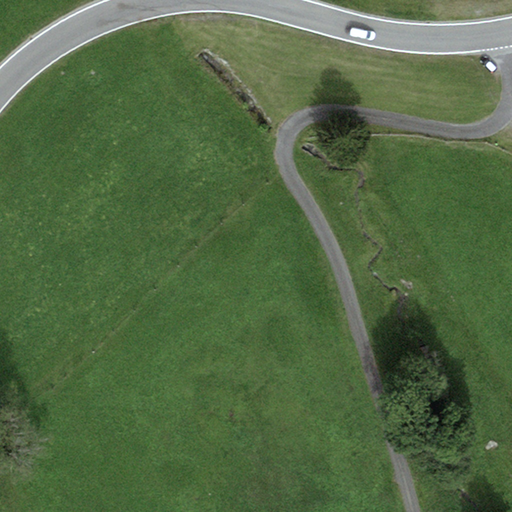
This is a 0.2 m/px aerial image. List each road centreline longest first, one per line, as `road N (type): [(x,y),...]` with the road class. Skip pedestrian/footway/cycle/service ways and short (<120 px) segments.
road 1 (track): [(411,511),(336,262),(283,162),(282,144),(289,125),(327,111),(450,132),(490,128),(511,100),(501,33)]
road 2 (tertiary): [(511,30),(425,39),(240,0)]
road 3 (tertiary): [(168,0),(121,9),(55,38),(0,87)]
